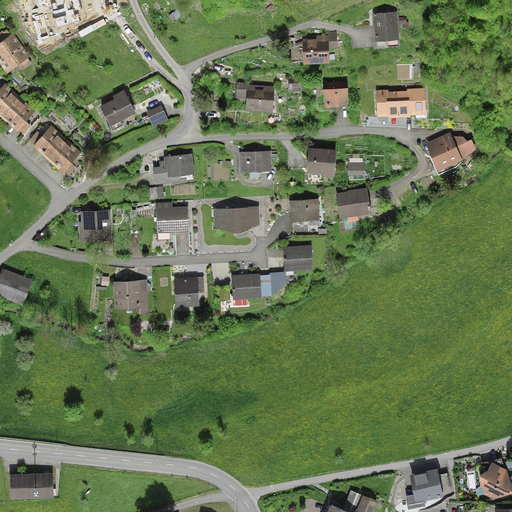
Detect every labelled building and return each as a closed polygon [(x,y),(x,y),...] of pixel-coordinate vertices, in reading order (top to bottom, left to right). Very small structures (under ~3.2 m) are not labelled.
[(45,0),(53,26),(66,22),(64,17),(83,12),(79,0),(45,0)] [(397,12),(373,14),(375,40),(399,39),(397,12)] [(34,64),(8,29),(0,35),(0,58),(11,73),(21,65),(25,70),(34,64)] [(305,40),(305,62),(329,61),(328,49),(336,49),(335,34),(324,34),(325,39),(305,40)] [(246,83),(238,82),(237,91),(244,92),(243,109),(270,111),(271,88),(245,87),(246,83)] [(326,87),(329,111),(351,108),(348,84),(326,87)] [(390,90),(377,92),(379,113),(390,112),(391,119),(413,117),(413,111),(428,109),(425,86),(409,87),(410,94),(390,96),(390,90)] [(0,95),(0,113),(19,131),(21,129),(26,134),(32,127),(26,122),(35,112),(7,87),(0,95)] [(101,106),(113,129),(121,125),(119,121),(134,113),(123,90),(113,95),(115,99),(101,106)] [(161,107),(146,113),(152,126),(167,120),(161,107)] [(36,135),(32,140),(39,145),(35,150),(65,175),(68,170),(74,175),(79,170),(73,165),(80,158),(50,133),(44,141),(36,135)] [(450,133),(426,145),(439,169),(477,149),(472,138),(452,138),(450,133)] [(335,152),(309,151),(307,172),(334,174),(335,152)] [(272,153),(242,154),(242,171),(273,169),(272,153)] [(158,184),(181,181),(180,174),(195,173),(194,158),(172,161),(173,168),(156,170),(158,184)] [(395,158),(396,168),(405,168),(404,158),(395,158)] [(366,165),(352,165),(352,174),(366,175),(366,165)] [(352,195),(341,197),(345,217),(368,212),(367,206),(374,204),(370,186),(351,190),(352,195)] [(318,199),(289,201),(291,222),(320,220),(318,199)] [(172,206),(159,207),(161,242),(173,241),(173,234),(190,233),(188,209),(172,210),(172,206)] [(261,209),(217,213),(218,227),(243,233),(262,223),(261,209)] [(109,212),(82,214),(84,239),(110,237),(109,212)] [(313,247),(286,250),(288,273),(315,270),(313,247)] [(32,281),(3,270),(0,279),(0,294),(24,303),(32,281)] [(233,276),(235,303),(265,300),(265,296),(272,295),(271,278),(263,279),(263,274),(233,276)] [(199,282),(176,284),(178,308),(200,307),(200,291),(205,291),(204,276),(198,277),(199,282)] [(143,286),(117,287),(119,310),(140,308),(140,314),(150,313),(147,277),(143,278),(143,286)] [(479,464),(481,472),(475,474),(480,485),(478,487),(482,488),(485,495),(495,500),(511,495),(511,489),(502,458),(479,464)] [(411,476),(415,501),(443,497),(439,472),(411,476)] [(9,476),(10,500),(55,498),(54,474),(9,476)] [(373,511),(378,502),(352,492),(345,510),(330,505),(327,511),(373,511)]
